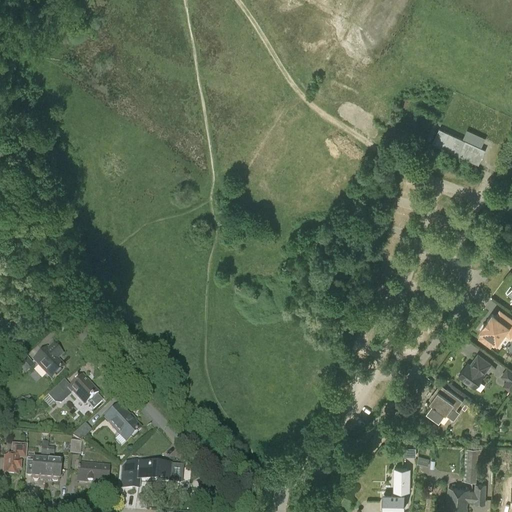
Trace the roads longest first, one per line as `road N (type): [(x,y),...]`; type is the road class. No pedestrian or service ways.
road 1 (residential): [(281,477),(325,475),(352,457),(511,238)]
road 2 (residential): [(281,477),(191,450),(68,322),(40,304),(0,295)]
road 3 (track): [(392,164),(292,85),(237,0)]
